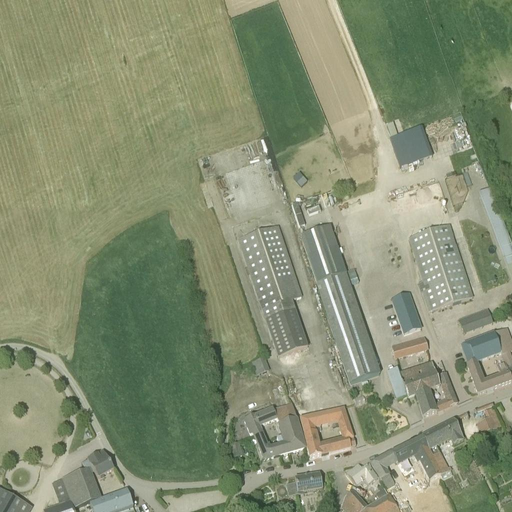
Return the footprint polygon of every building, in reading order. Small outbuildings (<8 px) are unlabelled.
[(392,138),(398,136),(393,124),(388,126),(392,138)] [(424,129),(391,139),(400,170),(433,159),(424,129)] [(335,160),(339,171),(346,168),(342,157),(335,160)] [(481,193),(506,268),(511,265),(511,244),(494,189),(481,193)] [(238,242),(262,312),(278,360),(307,350),(291,302),(301,299),(277,228),(238,242)] [(329,228),(300,238),(317,286),(315,287),(347,377),(376,368),(375,367),(345,277),(346,277),(329,228)] [(452,240),(449,231),(448,228),(409,240),(423,283),(417,285),(421,295),(422,295),(429,314),(472,300),(452,240)] [(404,337),(422,331),(409,296),(392,302),(404,337)] [(459,321),(464,337),(494,326),(488,310),(459,321)] [(461,347),(468,366),(467,367),(477,397),(511,384),(511,363),(509,354),(511,353),(511,346),(506,331),(461,347)] [(394,360),(427,351),(423,340),(392,349),(394,360)] [(264,360),(252,364),(257,377),(269,373),(264,360)] [(423,419),(437,414),(444,411),(457,406),(445,376),(438,378),(447,402),(434,407),(429,392),(440,389),(431,366),(399,378),(407,399),(415,396),(423,419)] [(255,417),(254,416),(243,421),(250,438),(253,436),(263,462),(273,460),(305,451),(296,420),(291,406),(273,412),(272,409),(255,417)] [(302,430),(310,461),(321,458),(350,450),(348,442),(353,440),(343,410),(325,415),(327,426),(337,424),(341,440),(319,445),(316,434),(321,433),(320,430),(321,430),(317,415),(306,418),(306,422),(305,422),(307,429),(302,430)] [(480,437),(491,433),(500,429),(493,410),(484,414),(487,421),(475,426),(480,437)] [(453,423),(422,439),(441,477),(440,478),(442,481),(452,477),(450,473),(449,470),(447,471),(435,449),(451,441),(454,447),(463,442),(453,423)] [(441,477),(422,439),(403,448),(390,455),(371,465),(386,491),(394,486),(385,470),(396,464),(405,479),(417,471),(416,470),(422,466),(431,482),(440,478),(441,477)] [(238,445),(230,446),(233,459),(241,457),(238,445)] [(103,453),(87,461),(98,480),(113,471),(103,453)] [(362,472),(359,468),(348,477),(355,488),(365,481),(368,486),(377,480),(369,468),(362,472)] [(73,510),(89,504),(100,500),(89,471),(62,481),(70,504),(73,510)] [(322,491),(319,475),(294,480),(295,485),(286,487),(289,499),(298,497),(298,495),(322,491)] [(380,503),(366,511),(353,496),(352,494),(351,495),(351,494),(344,500),(347,503),(341,508),(344,511),(398,511),(396,507),(395,507),(382,487),(378,490),(380,493),(376,496),(380,503)] [(92,511),(124,511),(133,509),(127,491),(109,497),(100,500),(89,504),(92,511)] [(0,511),(30,511),(32,510),(0,492),(0,511)] [(423,501),(427,510),(442,503),(438,493),(423,501)]
